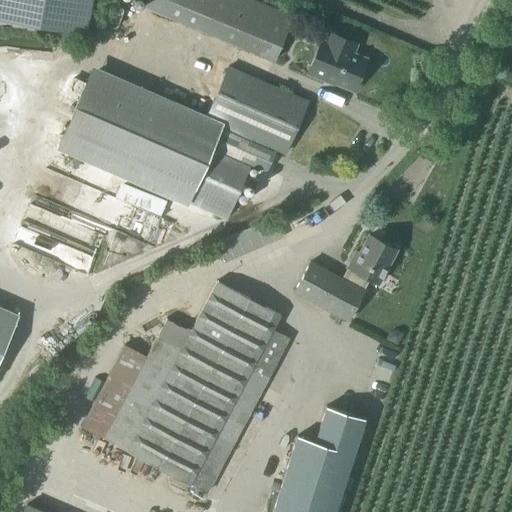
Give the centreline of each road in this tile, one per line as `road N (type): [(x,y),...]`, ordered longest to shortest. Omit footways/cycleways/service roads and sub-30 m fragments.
road 1 (unknown): [(0,460),(76,357),(153,299),(296,238),(332,189),(58,287),(0,277)]
road 2 (track): [(398,153),(354,109),(174,36),(139,34),(61,68),(0,61)]
